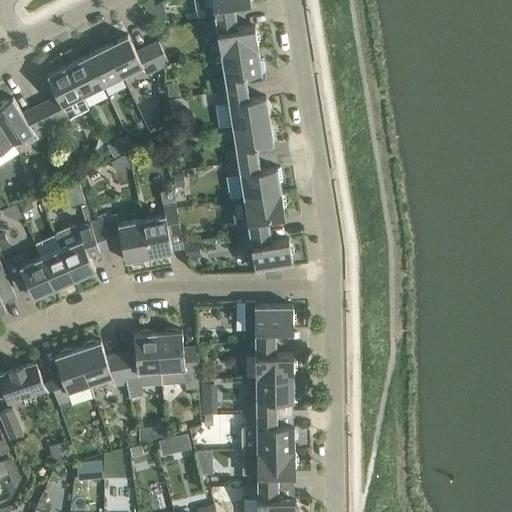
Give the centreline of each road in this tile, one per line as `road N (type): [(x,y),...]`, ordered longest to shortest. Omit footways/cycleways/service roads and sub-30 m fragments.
road 1 (residential): [(0,345),(133,287),(334,284)]
road 2 (residential): [(334,284),(292,0)]
road 3 (residential): [(336,511),(334,284)]
